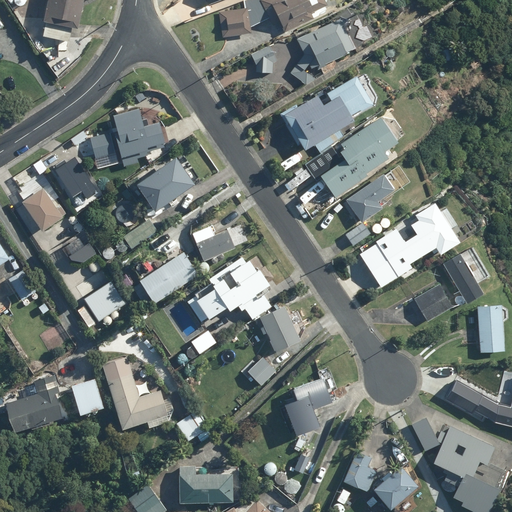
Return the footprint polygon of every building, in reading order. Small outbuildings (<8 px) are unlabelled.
[(11,0),(12,1),(12,2),(12,3),(13,5),(14,6),(15,7),(16,7),(17,8),(18,8),(20,8),(21,8),(22,8),(24,7),(25,6),(26,5),(26,4),(27,3),(27,2),(27,0),(11,0)] [(82,25),(87,0),(50,0),(47,18),(49,19),(46,35),(72,40),(75,24),(82,25)] [(248,0),(245,2),(247,7),(221,11),(225,36),(254,31),(253,25),(272,16),(276,24),(283,20),(288,31),(329,9),(327,4),(331,2),(330,0),(248,0)] [(329,62),(352,51),(351,49),(358,46),(343,16),(299,38),(307,52),(300,63),(293,71),(308,83),(318,77),(308,68),(312,62),(315,67),(320,64),(321,68),(330,64),(329,62)] [(258,70),(274,71),(275,61),(279,59),(277,54),(281,54),(281,45),(272,44),(253,53),(258,64),(258,70)] [(361,73),(332,91),(336,98),(328,102),(322,93),(301,106),(298,103),(282,113),(290,125),(289,125),(300,144),(305,141),(309,148),(317,142),(322,150),(346,135),(342,129),(360,118),(356,112),(365,107),(366,108),(377,101),(361,73)] [(147,124),(142,106),(117,113),(122,130),(119,131),(126,155),(125,155),(127,165),(141,161),(138,152),(152,148),(152,145),(169,140),(163,120),(147,124)] [(339,196),(371,174),(369,172),(394,156),(389,149),(403,139),(386,114),(337,147),(335,145),(309,162),(320,179),(325,175),(339,196)] [(76,145),(88,136),(84,130),(72,138),(76,145)] [(112,131),(93,136),(98,156),(100,156),(102,161),(112,158),(111,153),(117,151),(112,131)] [(75,152),(55,165),(73,192),(82,187),(88,196),(99,189),(75,152)] [(138,181),(156,208),(195,181),(177,154),(138,181)] [(387,172),(348,198),(364,221),(386,206),(381,199),(394,191),(395,193),(405,186),(393,169),(387,173),(387,172)] [(66,216),(45,186),(25,200),(25,201),(16,209),(26,224),(37,217),(46,230),(66,216)] [(396,227),(358,252),(381,287),(414,264),(411,260),(436,243),(441,250),(459,238),(433,200),(414,213),(417,218),(411,222),(416,230),(404,238),(396,227)] [(385,217),(372,227),(377,234),(390,225),(385,217)] [(151,218),(126,235),(134,247),(159,230),(151,218)] [(356,244),(373,232),(365,221),(348,233),(356,244)] [(199,241),(217,234),(213,225),(195,232),(199,241)] [(207,259),(238,246),(230,228),(217,234),(199,241),(207,259)] [(0,238),(0,264),(12,257),(0,238)] [(130,247),(124,238),(102,251),(109,261),(130,247)] [(446,261),(470,302),(487,292),(463,250),(446,261)] [(186,251),(142,279),(144,281),(136,286),(147,304),(156,298),(157,301),(201,274),(186,251)] [(276,281),(265,266),(262,268),(255,257),(249,261),(245,255),(212,277),(214,281),(198,292),(199,294),(191,299),(205,319),(212,314),(214,317),(233,304),(236,308),(242,304),(245,308),(248,307),(255,318),(274,304),(267,293),(264,295),(261,291),(276,281)] [(11,278),(24,299),(38,289),(25,269),(11,278)] [(111,279),(83,297),(96,318),(125,300),(111,279)] [(442,283),(417,297),(430,320),(455,305),(442,283)] [(505,303),(480,305),(483,351),(508,350),(506,319),(509,317),(509,308),(505,307),(505,303)] [(288,305),(263,316),(267,325),(264,327),(266,333),(271,331),(274,339),(273,339),(277,349),(279,348),(279,350),(303,339),(288,305)] [(184,349),(174,356),(189,379),(199,372),(184,349)] [(264,383),(278,369),(265,356),(251,371),(264,383)] [(134,371),(110,379),(126,428),(150,420),(153,427),(172,420),(169,410),(175,408),(172,397),(166,399),(163,389),(142,395),(134,371)] [(18,429),(66,415),(59,392),(62,391),(57,373),(36,380),(40,393),(10,402),(18,429)] [(290,403),(301,433),(324,425),(317,407),(336,400),(327,377),(298,387),(302,399),(290,403)] [(74,385),(83,413),(106,406),(97,378),(74,385)] [(502,403),(458,379),(448,399),(475,413),(477,409),(499,421),(511,423),(511,407),(500,405),(502,403)] [(179,423),(190,440),(199,434),(203,440),(213,434),(197,411),(179,423)] [(416,424),(428,448),(440,441),(428,418),(416,424)] [(443,476),(456,482),(450,494),(486,511),(499,486),(472,472),(476,464),(478,465),(482,457),(480,456),(488,440),(453,423),(433,461),(447,468),(443,476)] [(357,449),(344,478),(367,489),(377,469),(367,464),(371,456),(357,449)] [(395,507),(423,484),(405,464),(378,488),(395,507)] [(216,501),(236,501),(236,473),(198,473),(198,465),(182,465),(183,501),(212,501),(212,503),(216,503),(216,501)] [(164,511),(168,509),(151,483),(131,496),(142,511),(164,511)] [(273,511),(258,499),(246,511),(238,511),(235,506),(223,511),(273,511)]
